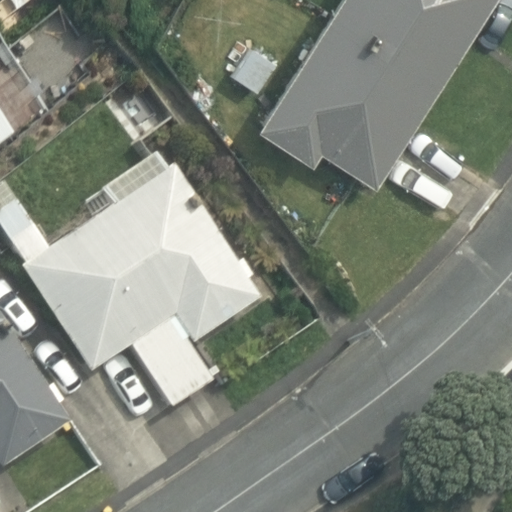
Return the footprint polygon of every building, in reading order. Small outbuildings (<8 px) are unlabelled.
[(317,150),(372,186),(382,170),(491,0),(330,0),(250,124),(309,163),(317,150)] [(231,73),(256,89),(273,61),(249,46),(231,73)] [(0,131),(38,101),(0,52),(0,131)] [(125,349),(166,411),(210,382),(187,347),(257,301),(244,281),(247,278),(236,261),(232,264),(167,166),(159,171),(149,156),(95,192),(105,208),(43,249),(12,201),(0,208),(0,246),(85,376),(125,349)] [(0,511),(6,511),(19,504),(0,473),(0,463),(67,422),(55,403),(59,401),(47,383),(42,386),(0,320),(0,511)]
